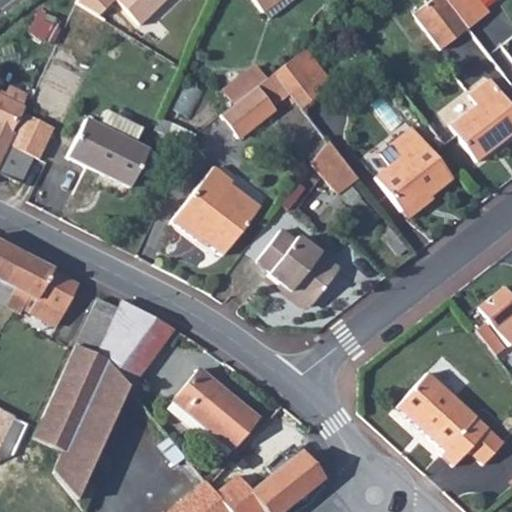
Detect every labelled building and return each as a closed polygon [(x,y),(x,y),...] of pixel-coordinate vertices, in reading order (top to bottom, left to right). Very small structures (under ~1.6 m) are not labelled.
[(108,0),(77,0),(76,4),(97,18),(108,0)] [(111,0),(121,9),(124,0),(111,0)] [(124,0),(121,9),(138,28),(168,0),(124,0)] [(269,0),(246,0),(255,11),(269,0)] [(258,16),(278,0),(269,0),(255,11),(258,16)] [(447,13),(436,0),(428,0),(408,16),(436,53),(462,33),(447,13)] [(436,0),(447,13),(461,0),(436,0)] [(461,0),(447,13),(462,33),(483,17),(468,0),(461,0)] [(289,64),(317,99),(329,89),(301,55),(289,64)] [(270,79),(297,115),(317,99),(289,64),(270,79)] [(235,105),(252,92),(258,88),(249,76),(226,93),(235,105)] [(444,131),(472,166),(511,134),(511,120),(483,84),(463,101),(470,109),(444,131)] [(235,105),(215,121),(234,143),(270,115),(252,92),(235,105)] [(21,109),(0,99),(0,129),(9,134),(21,109)] [(65,160),(127,186),(143,150),(133,145),(140,129),(104,112),(97,129),(83,124),(65,160)] [(24,116),(14,136),(0,166),(0,177),(20,186),(33,159),(38,161),(52,131),(24,116)] [(0,166),(14,136),(9,134),(0,129),(0,166)] [(368,182),(395,216),(415,198),(419,202),(424,199),(445,181),(406,133),(375,158),(384,169),(368,182)] [(323,147),(308,167),(332,197),(350,183),(323,147)] [(143,150),(127,186),(130,187),(147,151),(143,150)] [(168,223),(193,243),(196,240),(219,258),(256,212),(226,189),(228,185),(209,170),(168,223)] [(415,198),(395,216),(401,224),(427,203),(424,199),(419,202),(415,198)] [(290,244),(276,233),(253,264),(266,274),(264,279),(304,309),(333,271),(293,240),(290,244)] [(0,244),(0,306),(7,310),(15,293),(8,288),(21,257),(0,244)] [(15,293),(7,310),(15,314),(23,319),(32,302),(64,316),(79,285),(21,257),(8,288),(15,293)] [(471,312),(502,351),(511,343),(511,303),(500,290),(471,312)] [(97,352),(128,391),(130,393),(171,332),(120,304),(115,313),(97,352)] [(99,305),(97,313),(88,340),(97,352),(115,313),(99,305)] [(45,472),(77,511),(84,511),(92,496),(82,484),(128,391),(97,352),(88,340),(97,313),(92,310),(80,343),(32,448),(38,459),(46,448),(54,453),(45,472)] [(472,319),(465,325),(489,356),(497,349),(472,319)] [(197,373),(172,406),(231,453),(258,421),(197,373)] [(423,375),(391,410),(438,452),(435,456),(449,468),(464,452),(481,467),(501,443),(423,375)] [(231,453),(172,406),(167,412),(226,459),(231,453)] [(0,412),(0,457),(9,454),(23,424),(0,412)] [(160,430),(152,421),(146,426),(153,436),(160,430)] [(174,469),(184,460),(168,440),(157,449),(174,469)] [(225,511),(285,511),(319,485),(298,459),(249,495),(236,480),(214,498),(225,511)] [(225,511),(214,498),(204,485),(169,511),(225,511)]
